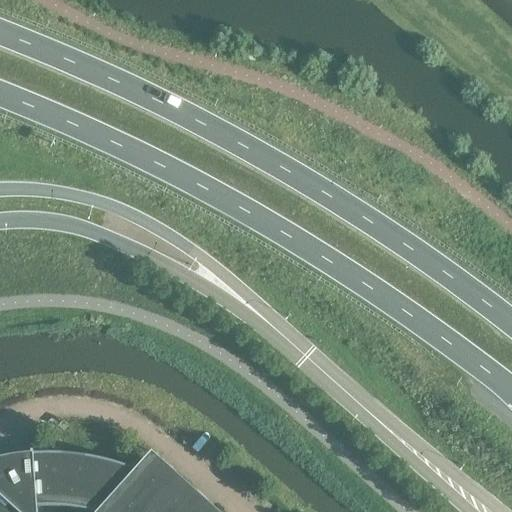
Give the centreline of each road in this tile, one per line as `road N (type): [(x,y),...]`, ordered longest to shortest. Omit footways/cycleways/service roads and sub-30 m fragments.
road 1 (trunk): [(0,93),(245,211),(368,286),(511,391)]
road 2 (trunk): [(511,323),(363,216),(248,148),(0,32)]
road 3 (unclassified): [(259,316),(225,279),(117,211),(69,195),(0,191)]
road 4 (unclassified): [(0,222),(27,216),(104,233),(259,316)]
road 5 (unclassified): [(450,484),(259,316)]
